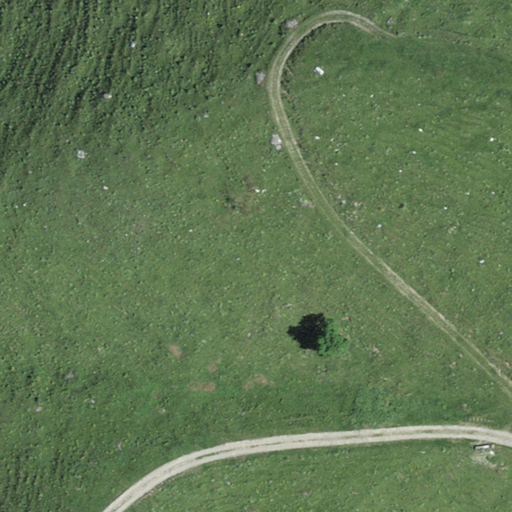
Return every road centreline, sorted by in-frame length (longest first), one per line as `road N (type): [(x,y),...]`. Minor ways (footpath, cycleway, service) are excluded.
road 1 (track): [(511,385),(330,207),(304,165),(277,81),(292,39),(340,15),(511,61)]
road 2 (track): [(117,511),(179,465),(264,441),(449,425),(511,437)]
